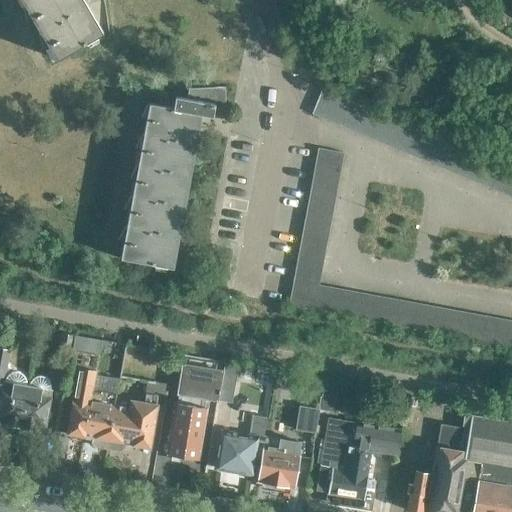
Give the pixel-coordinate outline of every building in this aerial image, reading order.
[(21,0),(56,59),(103,32),(83,0),(21,0)] [(212,115),(226,114),(225,86),(189,88),(186,98),(175,96),(173,107),(149,103),(120,258),(173,268),(201,114),(212,116),(212,115)] [(322,89),(317,100),(341,110),(346,99),(322,89)] [(346,99),(341,110),(336,123),(348,128),(358,104),(346,99)] [(341,110),(317,100),(312,113),(336,123),(341,110)] [(358,104),(348,128),(359,133),(369,109),(358,104)] [(371,138),(381,114),(369,109),(359,133),(371,138)] [(383,142),(393,119),(381,114),(371,138),(383,142)] [(395,147),(405,124),(393,119),(383,142),(395,147)] [(416,129),(405,124),(395,147),(406,152),(416,129)] [(406,152),(418,157),(428,133),(416,129),(406,152)] [(418,157),(430,162),(440,138),(428,133),(418,157)] [(430,162),(442,167),(452,143),(440,138),(430,162)] [(442,167),(453,172),(463,148),(452,143),(442,167)] [(318,147),(316,160),(341,165),(344,152),(318,147)] [(465,177),(475,153),(463,148),(453,172),(465,177)] [(477,182),(487,158),(475,153),(465,177),(477,182)] [(489,187),(499,163),(487,158),(477,182),(489,187)] [(341,165),(316,160),(314,172),(339,177),(341,165)] [(510,168),(499,163),(489,187),(500,192),(510,168)] [(511,169),(510,168),(500,192),(511,196),(511,169)] [(339,177),(314,172),(311,184),(337,189),(339,177)] [(311,184),(309,196),(334,201),(337,189),(311,184)] [(334,201),(309,196),(307,208),(332,213),(334,201)] [(332,213),(307,208),(305,220),(330,225),(332,213)] [(330,225),(305,220),(302,232),(328,237),(330,225)] [(328,237),(302,232),(300,245),(325,249),(328,237)] [(325,249),(300,245),(298,257),(323,261),(325,249)] [(298,257),(296,269),(321,273),(323,261),(298,257)] [(321,273),(296,269),(293,281),(319,285),(319,284),(321,273)] [(291,293),(316,297),(319,285),(293,281),(291,293)] [(319,284),(319,285),(316,297),(314,310),(327,312),(331,287),(319,284)] [(338,315),(343,289),(331,287),(327,312),(338,315)] [(338,315),(350,317),(355,291),(343,289),(338,315)] [(350,317),(362,319),(367,293),(355,291),(350,317)] [(316,297),(291,293),(289,305),(314,310),(316,297)] [(362,319),(374,321),(379,296),(367,293),(362,319)] [(374,321),(386,323),(391,298),(379,296),(374,321)] [(386,323),(398,325),(403,300),(391,298),(386,323)] [(398,325),(410,328),(414,302),(403,300),(398,325)] [(410,328),(422,330),(426,304),(414,302),(410,328)] [(422,330),(434,332),(438,307),(426,304),(422,330)] [(446,334),(450,309),(438,307),(434,332),(446,334)] [(457,336),(462,311),(450,309),(446,334),(457,336)] [(469,339),(474,313),(462,311),(457,336),(469,339)] [(481,341),(486,315),(474,313),(469,339),(481,341)] [(486,315),(481,341),(493,343),(498,318),(486,315)] [(505,345),(510,320),(498,318),(493,343),(505,345)] [(72,353),(75,335),(60,333),(57,351),(72,353)] [(102,339),(75,335),(72,353),(66,388),(75,390),(67,433),(85,436),(85,435),(94,390),(97,370),(102,339)] [(128,406),(115,404),(107,448),(119,450),(123,448),(123,442),(133,444),(132,445),(150,447),(158,403),(157,403),(158,395),(160,382),(155,381),(158,362),(160,349),(126,343),(120,377),(147,381),(145,392),(144,401),(130,398),(128,406)] [(20,427),(27,384),(26,384),(26,381),(25,377),(22,375),(19,373),(16,372),(11,373),(8,374),(8,375),(6,377),(6,378),(5,379),(5,381),(3,380),(9,350),(0,347),(0,383),(2,384),(0,397),(0,417),(4,419),(3,424),(20,427)] [(216,400),(223,362),(184,354),(167,454),(185,457),(187,461),(191,461),(194,459),(199,460),(209,399),(216,400)] [(238,365),(223,362),(216,400),(218,400),(219,399),(231,402),(238,365)] [(27,384),(20,427),(37,430),(38,425),(46,426),(53,389),(51,388),(51,385),(50,383),(48,380),(46,378),(43,377),(40,376),(38,376),(36,377),(33,378),(31,381),(30,381),(29,384),(27,384)] [(321,395),(315,432),(319,409),(333,411),(337,383),(324,381),(321,395)] [(107,448),(115,404),(117,393),(100,390),(100,391),(94,390),(85,435),(93,437),(92,443),(95,446),(107,448)] [(315,432),(321,395),(304,393),(302,406),(299,405),(295,429),(315,432)] [(415,406),(417,397),(408,396),(407,404),(415,406)] [(461,511),(465,511),(481,415),(466,413),(463,427),(439,423),(430,473),(423,511),(455,511),(456,511),(461,511)] [(258,473),(264,435),(266,416),(252,414),(249,434),(223,429),(217,467),(258,473)] [(472,511),(478,479),(511,485),(511,420),(481,415),(465,511),(468,511),(472,511)] [(348,505),(360,422),(328,417),(323,447),(316,490),(327,492),(326,501),(348,505)] [(401,428),(360,422),(348,505),(370,508),(373,492),(365,491),(372,449),(399,453),(399,449),(398,449),(401,428)] [(302,441),(264,435),(258,473),(257,482),(262,482),(262,487),(288,491),(289,487),(295,488),(302,441)] [(406,509),(421,511),(423,511),(430,473),(415,470),(412,483),(408,483),(406,493),(409,493),(406,509)] [(511,485),(478,479),(472,511),(509,511),(511,503),(511,485)]
